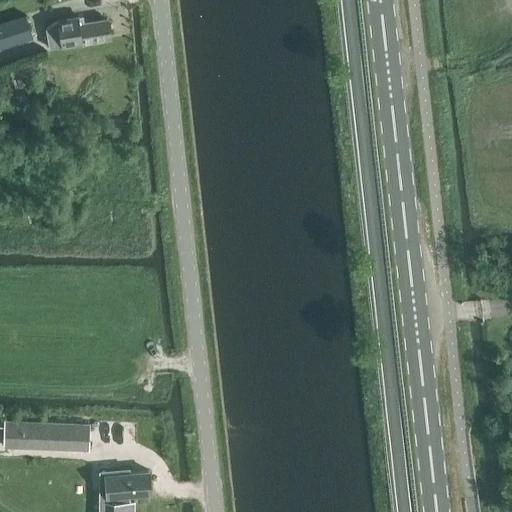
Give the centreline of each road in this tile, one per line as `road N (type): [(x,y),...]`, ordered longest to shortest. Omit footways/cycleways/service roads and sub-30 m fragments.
road 1 (unclassified): [(216,511),(159,0)]
road 2 (primary): [(437,511),(381,0)]
